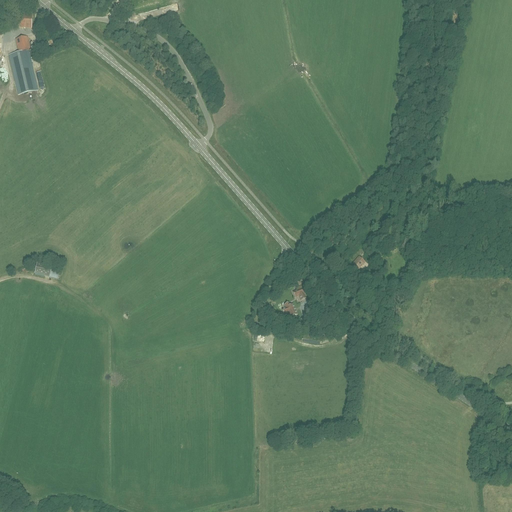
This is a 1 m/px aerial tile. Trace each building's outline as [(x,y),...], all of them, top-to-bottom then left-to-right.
[(32,29),(33,15),(16,14),(15,28),(32,29)] [(38,90),(35,77),(29,51),(31,51),(27,37),(16,40),(19,53),(9,56),(18,95),(38,90)] [(359,258),(353,265),(358,270),(365,263),(359,258)] [(34,275),(38,276),(50,279),(50,278),(58,280),(61,269),(52,267),(37,263),(34,275)] [(306,299),(304,294),(305,294),(302,286),(295,289),(296,291),(293,293),(295,298),(299,297),(301,302),(306,299)] [(284,305),(286,308),(282,310),(283,312),(282,312),(283,313),(284,315),(288,314),(289,317),(290,317),(291,319),(293,317),(294,318),(297,317),(297,316),(293,305),(291,306),(289,303),(284,305)]
